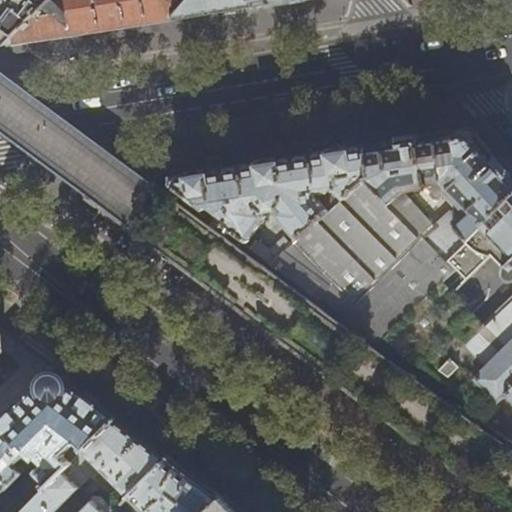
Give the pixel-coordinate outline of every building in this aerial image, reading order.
[(0,0),(0,41),(8,46),(53,0),(0,0)] [(53,0),(8,46),(87,33),(174,19),(191,0),(53,0)] [(191,0),(174,19),(214,12),(287,0),(191,0)] [(0,133),(30,156),(87,198),(88,198),(85,196),(87,194),(119,188),(131,186),(153,183),(155,183),(0,67),(0,133)] [(477,137),(470,130),(438,135),(392,143),(367,147),(372,175),(367,179),(376,189),(368,197),(381,211),(390,204),(427,244),(352,315),(379,342),(409,313),(454,270),(477,245),(511,212),(511,176),(506,169),(477,137)] [(125,151),(130,150),(137,150),(142,149),(144,146),(145,141),(145,136),(141,137),(133,139),(126,141),(124,142),(123,144),(122,149),(122,152),(122,153),(125,151)] [(372,175),(367,147),(309,157),(225,171),(174,179),(174,184),(172,187),(246,242),(266,217),(265,211),(276,209),(277,213),(299,239),(367,179),(372,175)] [(511,511),(511,451),(316,304),(266,268),(166,194),(167,192),(155,183),(153,183),(131,186),(119,188),(87,194),(85,196),(88,198),(87,198),(93,203),(98,207),(98,206),(126,226),(172,260),(209,288),(260,326),(307,360),(354,395),(403,432),(426,449),(425,449),(431,454),(432,453),(457,472),(500,504),(511,511)] [(511,212),(477,245),(454,270),(409,313),(454,357),(482,330),(450,297),(492,256),(504,267),(502,271),(502,275),(504,277),(506,279),(508,280),(511,280),(511,279),(511,212)] [(283,252),(292,245),(285,237),(269,251),(257,244),(251,250),(269,264),(283,252)] [(329,286),(283,252),(269,264),(319,301),(329,286)] [(511,300),(482,330),(454,357),(499,403),(511,388),(511,300)] [(63,456),(77,441),(85,449),(86,449),(117,418),(85,394),(53,371),(18,405),(0,423),(0,473),(12,485),(22,475),(22,471),(16,465),(30,452),(43,465),(36,472),(36,474),(49,486),(71,464),(63,456)] [(511,388),(499,403),(483,418),(500,424),(511,413),(511,388)] [(112,511),(114,511),(100,497),(95,497),(92,499),(91,499),(77,511),(53,511),(100,465),(130,495),(169,457),(139,435),(117,418),(86,449),(85,449),(71,464),(49,486),(39,496),(31,504),(23,511),(112,511)] [(204,511),(221,497),(169,457),(130,495),(145,511),(204,511)] [(0,511),(0,495),(12,485),(0,473),(0,511)] [(31,504),(39,496),(33,491),(26,499),(31,504)] [(234,511),(229,506),(221,497),(204,511),(234,511)] [(22,511),(23,511),(31,504),(26,499),(18,507),(22,511)] [(132,511),(123,502),(114,511),(112,511),(132,511)]
